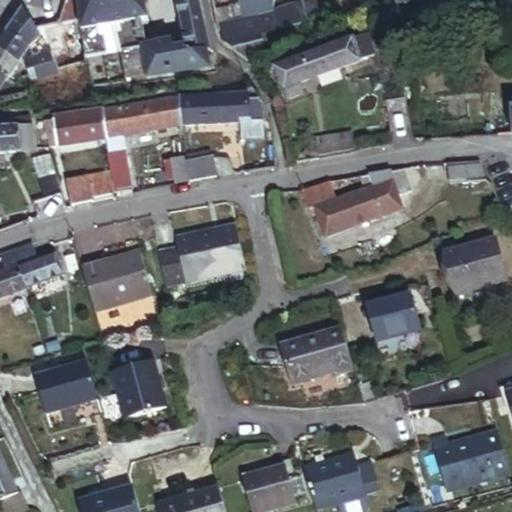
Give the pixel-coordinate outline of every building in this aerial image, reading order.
[(78,0),(67,0),(59,26),(82,24),(78,0)] [(78,0),(82,24),(88,59),(121,51),(121,53),(142,47),(144,54),(89,68),(92,88),(209,65),(210,48),(214,47),(202,0),(172,0),(179,28),(180,34),(148,41),(144,17),(154,15),(151,0),(78,0)] [(300,0),(300,4),(275,10),(273,33),(308,25),(308,21),(308,0),(300,0)] [(323,0),(308,0),(308,21),(325,20),(326,28),(339,25),(339,2),(324,5),(323,0)] [(511,0),(494,0),(478,1),(479,21),(511,19),(511,0)] [(250,38),(245,16),(233,18),(230,5),(214,7),(220,33),(231,39),(231,42),(250,38)] [(421,6),(404,7),(404,20),(421,20),(421,6)] [(273,33),(275,10),(245,16),(250,38),(263,35),(273,33)] [(0,91),(39,38),(49,54),(26,60),(31,80),(89,65),(88,59),(82,24),(59,26),(33,29),(22,11),(15,21),(5,37),(0,44),(0,91)] [(265,51),(263,35),(250,38),(231,42),(246,55),(265,51)] [(371,40),(277,68),(287,101),(303,96),(299,83),(377,60),(371,40)] [(258,114),(257,105),(250,105),(249,98),(224,99),(225,126),(264,125),(263,114),(258,114)] [(394,145),(414,142),(408,98),(388,100),(394,145)] [(225,126),(224,99),(173,103),(178,129),(225,126)] [(178,129),(173,103),(146,107),(151,133),(178,129)] [(151,133),(146,107),(119,111),(125,136),(151,133)] [(125,136),(119,111),(98,115),(102,140),(125,136)] [(102,140),(98,115),(38,124),(46,149),(102,140)] [(351,132),(314,139),(317,156),(355,150),(351,132)] [(0,137),(0,164),(30,166),(32,140),(0,137)] [(214,154),(183,160),(183,163),(185,169),(215,163),(214,154)] [(176,186),(218,178),(215,163),(185,169),(183,163),(172,165),(176,182),(176,186)] [(480,163),(448,165),(450,185),(489,183),(480,163)] [(172,165),(165,164),(168,183),(176,182),(172,165)] [(405,171),(361,179),(363,193),(335,203),(328,185),(302,194),(310,217),(318,215),(327,238),(404,208),(400,198),(413,193),(405,171)] [(60,185),(66,210),(113,199),(109,184),(104,185),(103,180),(85,184),(84,179),(60,185)] [(129,180),(109,184),(113,199),(132,195),(129,180)] [(181,249),(158,253),(164,287),(247,270),(238,226),(178,238),(181,249)] [(497,241),(448,255),(460,295),(509,281),(497,241)] [(65,287),(56,259),(38,265),(32,249),(0,259),(0,260),(6,277),(19,272),(28,300),(65,287)] [(83,272),(94,315),(151,299),(140,256),(83,272)] [(0,308),(28,300),(19,272),(6,277),(0,278),(0,308)] [(410,299),(366,309),(374,346),(418,336),(410,299)] [(352,367),(342,329),(284,345),(294,383),(352,367)] [(55,341),(41,345),(43,353),(58,349),(55,341)] [(41,344),(30,347),(33,356),(43,353),(41,345),(41,344)] [(94,397),(83,357),(32,371),(43,412),(57,408),(70,404),(94,397)] [(150,362),(110,373),(124,419),(164,408),(150,362)] [(70,404),(57,408),(63,428),(76,425),(70,404)] [(445,493),(508,475),(496,432),(446,446),(444,439),(430,443),(445,493)] [(352,454),(302,469),(314,509),(374,491),(368,472),(358,475),(355,465),(352,454)] [(0,502),(17,494),(0,456),(0,502)] [(284,461),(240,471),(249,509),(292,499),(284,461)] [(366,462),(355,465),(358,475),(368,472),(366,462)] [(404,462),(368,472),(374,491),(410,481),(404,462)] [(223,511),(213,478),(152,496),(157,511),(223,511)] [(135,511),(128,488),(74,504),(76,511),(135,511)] [(25,511),(17,494),(0,502),(0,511),(25,511)]
